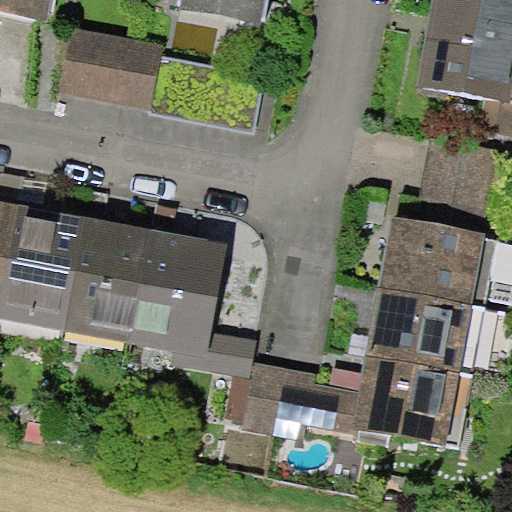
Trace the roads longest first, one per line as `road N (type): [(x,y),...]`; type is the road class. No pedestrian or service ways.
road 1 (residential): [(0,135),(276,190)]
road 2 (residential): [(276,190),(324,170),(356,0)]
road 3 (residential): [(276,190),(292,259),(282,344)]
